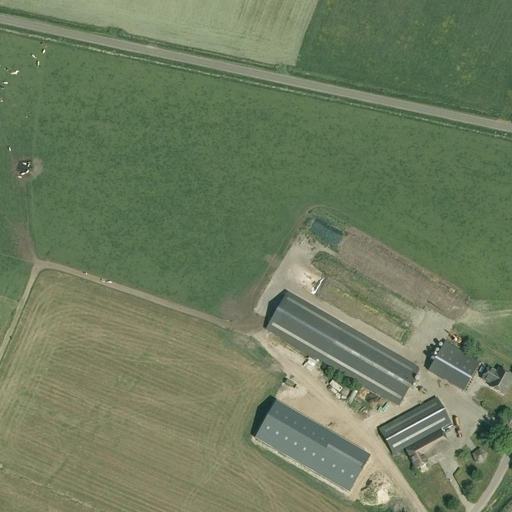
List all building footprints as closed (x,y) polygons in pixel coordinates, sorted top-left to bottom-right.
[(30,162),(27,172),(36,175),(39,165),(30,162)] [(268,329),(400,406),(421,369),(289,293),(268,329)] [(464,391),(480,362),(445,342),(429,371),(464,391)] [(498,373),(489,367),(482,379),(491,384),(490,387),(503,394),(511,378),(511,376),(500,369),(498,373)] [(451,424),(436,399),(397,419),(393,412),(377,420),(395,456),(407,450),(416,468),(427,463),(425,459),(449,446),(441,429),(451,424)] [(349,493),(369,458),(275,404),(255,439),(349,493)] [(486,463),(490,452),(479,448),(475,459),(486,463)]
